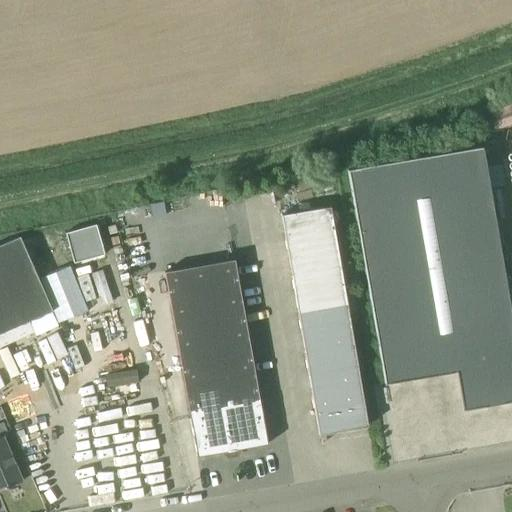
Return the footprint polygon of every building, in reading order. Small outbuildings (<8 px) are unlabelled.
[(346,167),(383,381),(455,369),(462,408),(511,398),(511,320),(482,144),(346,167)] [(329,205),(279,214),(287,255),(336,246),(329,205)] [(95,225),(65,234),(73,264),(104,255),(95,225)] [(0,243),(0,332),(50,310),(17,236),(0,243)] [(336,246),(287,255),(293,294),(342,285),(336,246)] [(162,270),(195,456),(266,443),(233,257),(162,270)] [(342,285),(293,294),(300,333),(349,325),(342,285)] [(349,325),(300,333),(307,374),(356,366),(349,325)] [(356,366),(307,374),(312,404),(361,395),(356,366)] [(361,395),(312,404),(317,434),(367,425),(361,395)] [(0,487),(6,485),(8,489),(15,486),(13,482),(19,479),(1,437),(0,437),(0,487)]
